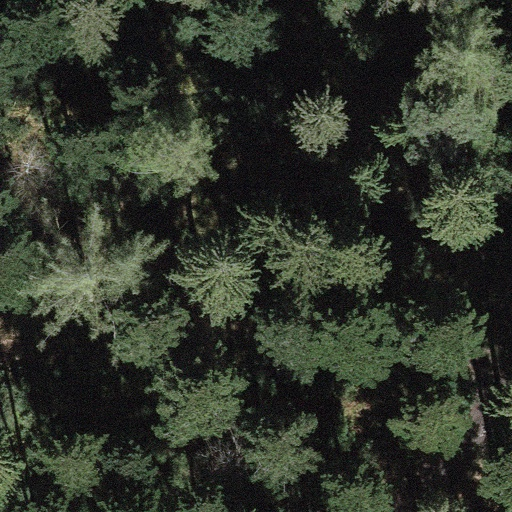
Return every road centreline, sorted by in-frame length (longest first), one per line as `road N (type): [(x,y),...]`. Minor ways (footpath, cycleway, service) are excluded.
road 1 (track): [(0,360),(511,313)]
road 2 (track): [(511,404),(375,511)]
